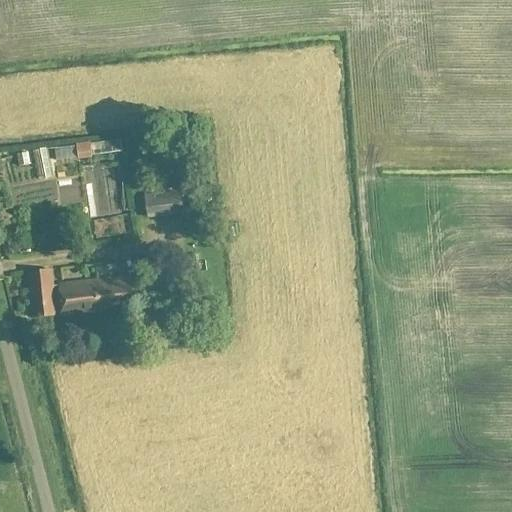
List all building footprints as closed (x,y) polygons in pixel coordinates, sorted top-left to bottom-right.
[(85,144),(85,160),(102,160),(102,145),(85,144)] [(69,162),(84,161),(83,145),(68,146),(69,162)] [(50,162),(68,159),(66,147),(47,150),(50,162)] [(7,152),(5,200),(37,202),(40,154),(7,152)] [(48,162),(48,176),(71,175),(71,161),(48,162)] [(82,214),(110,212),(108,169),(80,170),(82,214)] [(147,219),(181,215),(178,192),(142,197),(147,219)] [(54,317),(51,289),(49,273),(26,276),(31,320),(54,317)] [(51,289),(54,317),(59,317),(132,308),(129,280),(51,289)]
